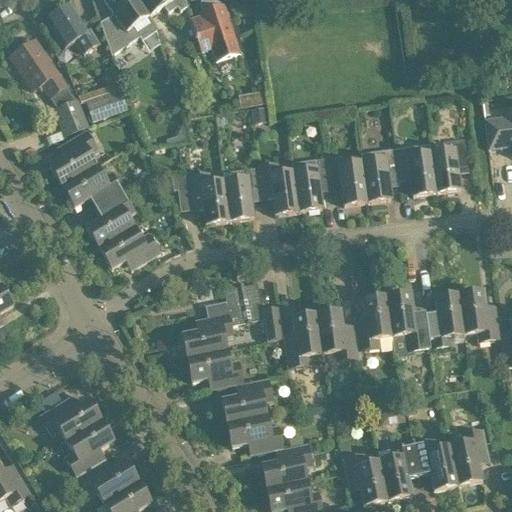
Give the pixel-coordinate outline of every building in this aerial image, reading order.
[(113,18),(100,27),(111,60),(155,30),(149,20),(135,0),(107,0),(103,3),(113,18)] [(135,0),(149,20),(163,11),(167,17),(176,11),(179,16),(186,11),(182,0),(135,0)] [(200,21),(189,25),(200,57),(210,54),(215,67),(240,59),(223,9),(219,10),(217,3),(213,1),(201,5),(200,9),(202,16),(199,17),(200,21)] [(50,23),(47,25),(65,52),(76,45),(84,58),(98,49),(90,35),(86,37),(70,11),(59,18),(56,17),(51,20),(50,23)] [(35,45),(10,61),(33,95),(41,89),(57,112),(55,114),(65,140),(88,131),(77,104),(75,105),(35,45)] [(122,93),(89,108),(98,128),(132,112),(122,93)] [(506,122),(484,125),(488,154),(510,151),(511,161),(511,160),(511,113),(505,115),(506,122)] [(266,128),(264,114),(252,116),(254,130),(266,128)] [(173,133),(175,139),(166,143),(166,148),(191,144),(185,125),(176,128),(173,133)] [(62,163),(49,171),(61,191),(95,171),(89,161),(98,156),(85,135),(56,153),(62,163)] [(442,157),(430,158),(436,198),(459,195),(456,173),(467,171),(463,144),(441,147),(442,157)] [(406,152),(394,153),(398,180),(409,179),(412,201),(436,198),(430,158),(407,161),(406,152)] [(394,153),(360,158),(361,168),(367,207),(390,204),(388,188),(399,186),(398,180),(394,153)] [(337,161),(325,163),(329,190),(340,188),(343,211),(367,207),(361,168),(338,171),(337,161)] [(315,174),(292,177),(298,217),(321,214),(318,191),(329,190),(325,163),(314,164),(315,174)] [(278,169),(256,172),(260,199),(271,198),(274,220),(298,217),(292,177),(279,179),(278,169)] [(95,171),(61,191),(74,213),(88,205),(93,214),(123,196),(110,176),(102,181),(95,171)] [(246,183),(223,187),(229,229),(253,227),(249,201),(260,199),(256,172),(245,174),(246,183)] [(187,178),(171,180),(172,194),(177,194),(180,216),(190,214),(190,216),(201,215),(203,232),(229,229),(223,187),(210,188),(209,177),(187,180),(187,178)] [(99,224),(86,232),(99,253),(133,233),(126,222),(135,217),(123,196),(93,214),(99,224)] [(133,233),(99,253),(111,274),(125,266),(131,276),(160,258),(147,238),(139,243),(133,233)] [(197,335),(181,338),(186,362),(225,354),(223,343),(233,341),(230,329),(263,323),(266,345),(282,342),(282,339),(278,311),(262,314),(259,287),(223,294),(226,306),(206,310),(208,321),(195,324),(197,335)] [(0,349),(12,343),(0,322),(0,318),(12,312),(0,291),(0,349)] [(483,296),(459,299),(464,338),(476,337),(477,347),(500,344),(501,344),(500,337),(496,310),(485,312),(483,296)] [(386,301),(392,340),(394,357),(398,357),(399,362),(416,360),(416,354),(429,353),(425,320),(425,319),(424,312),(413,313),(411,298),(386,301)] [(436,317),(425,319),(425,320),(429,353),(454,350),(452,340),(464,338),(459,299),(434,302),(436,317)] [(364,320),(352,321),(353,329),(357,354),(381,352),(380,342),(392,340),(386,301),(362,304),(364,320)] [(340,315),(316,318),(321,357),(333,356),(334,365),(358,362),(357,354),(353,329),(342,331),(340,315)] [(294,337),(282,339),(282,342),(286,372),(322,367),(321,357),(316,318),(292,321),(294,337)] [(511,335),(500,337),(501,344),(500,344),(504,370),(511,369),(511,319),(509,320),(511,335)] [(225,354),(186,362),(191,387),(207,383),(209,394),(234,389),(242,387),(237,364),(227,366),(225,354)] [(236,400),(221,404),(225,428),(265,420),(262,408),(272,405),(267,382),(242,387),(234,389),(236,400)] [(68,402),(38,419),(50,440),(59,435),(65,445),(100,424),(87,403),(73,411),(68,402)] [(265,420),(225,428),(230,452),(246,448),(248,460),(274,454),(282,453),(277,429),(267,431),(265,420)] [(71,455),(63,461),(75,481),(105,463),(99,454),(113,446),(100,424),(65,445),(71,455)] [(461,447),(449,450),(457,489),(481,484),(478,468),(489,466),(482,433),(458,438),(461,447)] [(435,442),(411,448),(418,481),(429,478),(433,494),(457,489),(449,450),(437,452),(435,442)] [(276,466),(260,469),(265,493),(305,485),(303,473),(312,471),(307,447),(282,453),(274,454),(276,466)] [(390,462),(378,465),(386,504),(410,499),(407,483),(418,481),(411,448),(388,452),(390,462)] [(365,458),(341,462),(348,496),(359,493),(362,509),(386,504),(378,465),(367,467),(365,458)] [(105,463),(75,481),(88,502),(96,497),(102,507),(137,486),(124,465),(111,473),(105,463)] [(0,472),(0,503),(4,502),(9,510),(29,498),(11,468),(1,474),(0,472)] [(305,485),(265,493),(269,511),(320,511),(317,494),(307,496),(305,485)] [(105,511),(142,511),(150,507),(137,486),(102,507),(105,511)]
